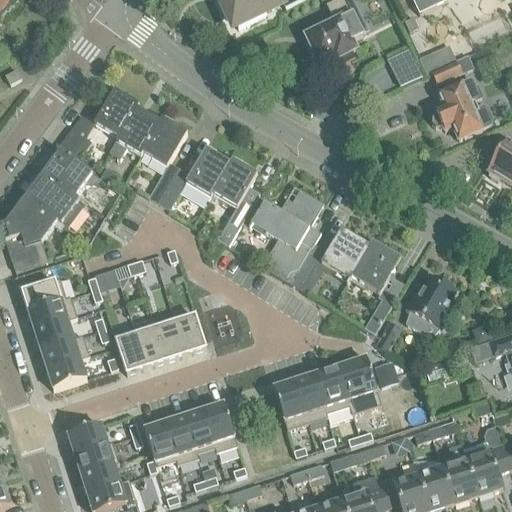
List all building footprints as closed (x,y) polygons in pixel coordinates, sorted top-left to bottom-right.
[(0,0),(0,14),(11,1),(9,0),(0,0)] [(265,13),(285,5),(282,0),(220,0),(219,1),(228,23),(234,20),(239,32),(267,20),(265,13)] [(409,0),(419,19),(447,5),(444,0),(409,0)] [(351,47),(362,41),(343,3),(325,11),(330,23),(327,25),(329,31),(306,42),(308,46),(303,48),(311,65),(317,62),(319,67),(333,60),(335,64),(354,55),(351,47)] [(413,22),(404,27),(409,38),(418,34),(413,22)] [(426,93),(468,74),(464,63),(421,83),(426,93)] [(420,83),(415,72),(395,81),(400,92),(420,83)] [(17,74),(5,81),(10,89),(10,90),(22,83),(21,82),(17,74)] [(485,115),(480,103),(476,93),(474,94),(470,86),(437,100),(443,113),(435,117),(437,121),(435,121),(432,125),(431,131),(435,134),(440,134),(442,133),(444,136),(452,133),(458,145),(480,135),(480,133),(489,129),(490,125),(485,115)] [(113,95),(94,128),(94,129),(95,129),(119,143),(139,110),(113,95)] [(140,162),(143,158),(163,124),(139,110),(119,143),(116,148),(140,162)] [(96,130),(95,129),(94,129),(94,128),(81,121),(65,142),(84,157),(91,148),(86,144),(96,130)] [(187,138),(163,124),(143,158),(167,172),(148,204),(159,211),(180,175),(169,168),(187,138)] [(65,142),(58,152),(77,166),(84,157),(65,142)] [(500,184),(511,191),(511,188),(511,147),(505,144),(500,152),(495,149),(490,150),(485,159),(486,164),(491,167),(486,176),(488,177),(488,182),(496,186),(500,184)] [(100,184),(77,166),(58,152),(51,161),(54,163),(43,178),(76,202),(76,201),(89,183),(96,189),(100,185),(100,184)] [(210,204),(212,200),(230,169),(205,155),(190,180),(180,175),(159,211),(170,217),(186,189),(210,204)] [(232,165),(230,169),(212,200),(236,214),(218,246),(229,252),(242,230),(254,210),(242,204),(256,180),(232,165)] [(108,191),(116,180),(108,174),(100,184),(100,185),(108,191)] [(41,190),(30,204),(69,232),(86,209),(76,201),(76,202),(43,178),(37,187),(41,190)] [(260,214),(254,210),(242,230),(249,234),(251,230),(278,246),(262,273),(290,289),(313,250),(303,244),(322,211),(298,197),(284,220),(264,208),(260,214)] [(5,245),(8,256),(33,248),(34,251),(41,248),(54,231),(61,236),(64,232),(67,234),(69,232),(30,204),(24,212),(20,209),(5,229),(10,243),(5,245)] [(327,258),(313,250),(290,289),(301,296),(316,271),(319,273),(321,270),(350,287),(352,284),(351,283),(369,251),(341,234),(327,258)] [(8,256),(12,266),(36,258),(34,251),(33,248),(8,256)] [(370,248),(369,251),(351,283),(352,284),(379,300),(377,303),(381,305),(364,334),(367,335),(367,336),(375,340),(397,301),(383,293),(401,263),(388,256),(387,257),(370,248)] [(174,255),(167,258),(170,269),(178,267),(174,255)] [(40,268),(36,258),(12,266),(15,276),(40,268)] [(142,266),(134,268),(138,279),(145,277),(142,266)] [(130,281),(138,279),(134,268),(127,270),(130,281)] [(102,279),(95,281),(95,283),(98,292),(105,289),(102,279)] [(429,346),(438,336),(439,337),(449,320),(444,317),(455,297),(452,295),(451,291),(444,287),(441,288),(431,282),(419,303),(415,300),(405,317),(406,317),(403,331),(429,346)] [(95,283),(88,286),(91,297),(98,294),(98,292),(95,283)] [(59,284),(21,296),(28,317),(70,303),(70,302),(66,304),(59,284)] [(98,294),(91,297),(95,308),(102,305),(98,294)] [(70,303),(28,317),(34,336),(77,322),(70,303)] [(195,321),(176,327),(187,360),(205,354),(195,321)] [(77,322),(34,336),(40,356),(83,342),(83,341),(74,344),(68,326),(77,323),(77,322)] [(154,324),(152,325),(166,367),(187,360),(176,327),(175,322),(155,329),(154,324)] [(102,324),(95,326),(98,337),(105,335),(102,324)] [(152,325),(133,331),(136,340),(147,373),(166,367),(152,325)] [(381,344),(380,344),(375,352),(385,358),(398,336),(389,330),(381,344)] [(105,335),(98,337),(102,348),(109,346),(105,335)] [(511,339),(489,348),(494,362),(505,358),(508,367),(511,366),(511,369),(511,377),(511,378),(511,379),(511,339)] [(136,340),(116,346),(127,380),(147,373),(136,340)] [(83,342),(40,356),(47,375),(89,361),(83,342)] [(115,364),(107,366),(111,377),(118,375),(115,364)] [(366,364),(337,373),(352,420),(381,411),(366,364)] [(82,365),(48,376),(55,397),(88,386),(82,365)] [(440,367),(425,373),(429,385),(444,380),(440,367)] [(392,370),(376,376),(381,392),(398,386),(392,370)] [(337,373),(316,380),(330,422),(331,422),(330,419),(349,412),(351,420),(352,420),(337,373)] [(316,380),(296,386),(310,429),(330,422),(316,380)] [(287,436),(310,429),(296,386),(274,393),(287,436)] [(476,422),(491,417),(487,408),(473,413),(476,422)] [(204,417),(217,458),(237,452),(225,410),(204,417)] [(185,422),(198,464),(196,460),(215,454),(216,458),(217,458),(204,417),(185,422)] [(496,432),(511,428),(507,418),(493,423),(496,432)] [(165,428),(178,470),(198,464),(185,422),(165,428)] [(177,470),(178,470),(165,428),(145,434),(157,472),(176,467),(177,470)] [(450,428),(429,435),(432,444),(454,437),(450,428)] [(136,429),(128,431),(132,443),(139,441),(136,429)] [(101,430),(67,441),(74,461),(107,450),(101,430)] [(412,451),(432,444),(429,435),(409,441),(412,451)] [(370,437),(359,441),(361,448),(373,444),(370,437)] [(139,441),(132,443),(135,454),(142,452),(139,441)] [(359,441),(348,445),(350,452),(361,448),(359,441)] [(333,443),(322,447),(324,454),(335,451),(333,443)] [(511,445),(502,449),(510,474),(511,473),(511,445)] [(107,450),(74,461),(80,480),(118,468),(112,448),(107,450)] [(486,448),(462,456),(477,502),(502,493),(497,478),(510,474),(502,449),(488,454),(486,448)] [(379,451),(367,455),(370,464),(382,460),(379,451)] [(305,452),(293,456),(295,463),(307,460),(305,452)] [(452,470),(441,474),(453,510),(477,502),(462,456),(460,456),(459,453),(455,455),(450,464),(452,470)] [(355,469),(370,464),(367,455),(352,459),(355,469)] [(154,466),(146,468),(150,479),(157,477),(154,466)] [(437,467),(413,468),(427,511),(445,511),(453,510),(441,474),(440,474),(437,467)] [(118,468),(80,480),(87,499),(120,489),(114,471),(119,469),(118,468)] [(393,485),(379,490),(385,511),(393,511),(400,510),(400,511),(427,511),(413,468),(410,468),(410,470),(401,473),(405,485),(394,489),(393,485)] [(319,471),(304,475),(307,485),(322,480),(319,471)] [(244,473),(233,476),(235,484),(246,480),(244,473)] [(292,490),(307,485),(304,475),(289,480),(292,490)] [(385,511),(379,490),(376,481),(351,489),(356,501),(342,506),(343,511),(385,511)] [(216,482),(204,485),(207,493),(218,490),(216,482)] [(204,485),(193,489),(195,497),(207,493),(204,485)] [(120,489),(87,499),(90,511),(116,511),(136,506),(129,486),(120,489)] [(0,511),(6,511),(10,511),(2,487),(0,487),(0,511)] [(138,491),(144,507),(156,502),(150,487),(138,491)] [(259,490),(243,495),(246,505),(262,500),(259,490)] [(243,495),(228,500),(231,510),(246,505),(243,495)] [(179,501),(168,505),(170,511),(181,508),(179,501)]
